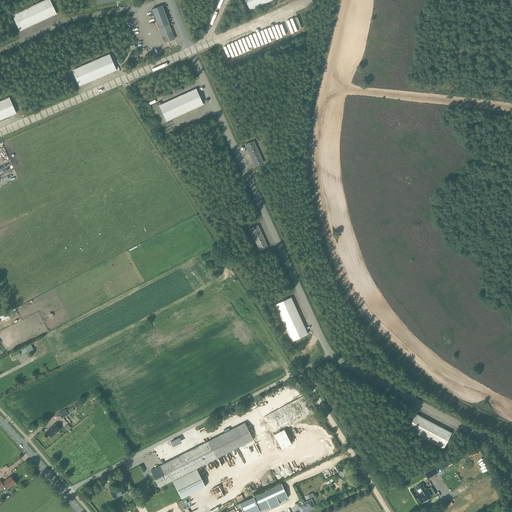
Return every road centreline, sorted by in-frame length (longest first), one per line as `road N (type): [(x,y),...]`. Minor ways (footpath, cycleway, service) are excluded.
road 1 (track): [(511,416),(383,326),(343,271),(315,144),(344,0)]
road 2 (unclassified): [(304,369),(64,494)]
road 3 (track): [(324,86),(511,105)]
road 4 (track): [(388,511),(300,371)]
